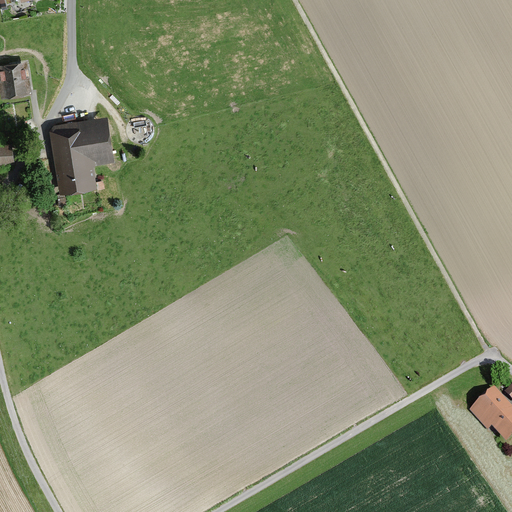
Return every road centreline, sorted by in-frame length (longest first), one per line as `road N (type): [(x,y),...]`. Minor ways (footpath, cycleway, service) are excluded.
road 1 (track): [(217,511),(467,365),(493,357),(511,370)]
road 2 (residential): [(0,204),(68,81),(74,0)]
road 3 (track): [(59,511),(27,452),(0,362)]
